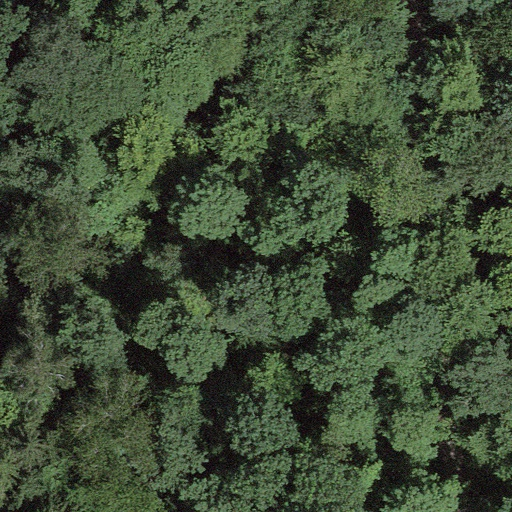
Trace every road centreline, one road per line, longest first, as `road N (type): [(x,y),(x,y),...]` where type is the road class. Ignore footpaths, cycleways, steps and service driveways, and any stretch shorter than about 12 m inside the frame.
road 1 (track): [(439,222),(456,511)]
road 2 (track): [(409,0),(427,169)]
